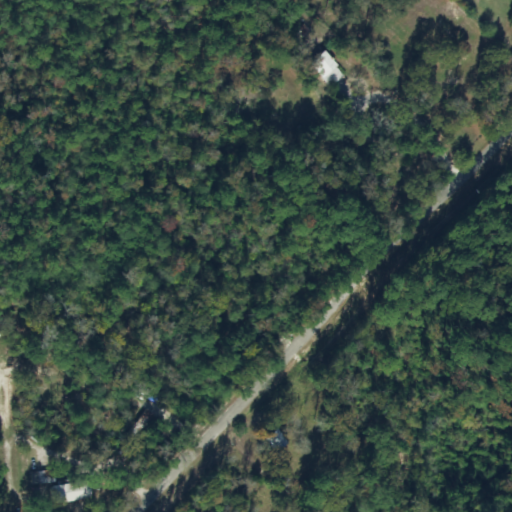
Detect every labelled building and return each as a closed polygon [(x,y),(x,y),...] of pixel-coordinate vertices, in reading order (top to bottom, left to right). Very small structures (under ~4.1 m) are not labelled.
[(340,80),(319,52),(304,63),(324,91),(340,80)] [(152,415),(144,410),(129,432),(137,438),(152,415)] [(261,438),(271,453),(283,445),(272,430),(261,438)] [(34,474),(34,485),(49,485),(49,474),(34,474)] [(45,487),(46,504),(86,501),(84,483),(45,487)]
